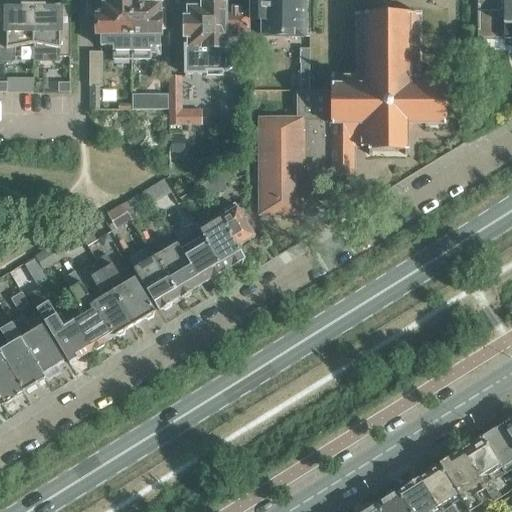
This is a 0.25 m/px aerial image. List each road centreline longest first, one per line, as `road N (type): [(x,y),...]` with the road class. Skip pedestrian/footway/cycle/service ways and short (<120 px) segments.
road 1 (residential): [(0,455),(511,146)]
road 2 (secondary): [(26,511),(511,210)]
road 3 (tertiary): [(288,511),(511,373)]
